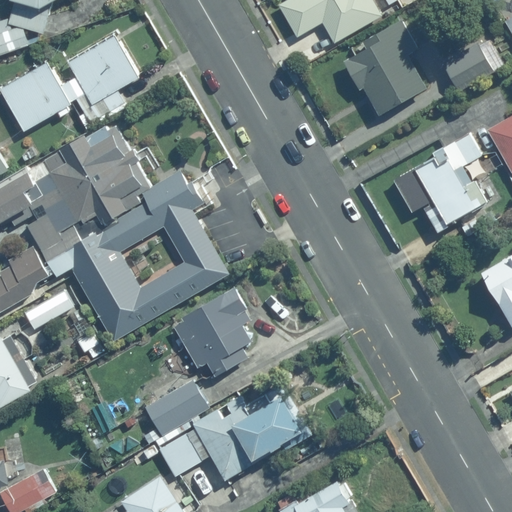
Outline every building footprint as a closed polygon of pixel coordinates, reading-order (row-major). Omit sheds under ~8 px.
[(19,26),(26,29),(48,36),(53,8),(65,0),(75,0),(16,0),(10,23),(19,26)] [(288,0),(281,4),(301,39),(298,41),(308,59),(388,14),(380,0),(288,0)] [(369,87),(385,117),(433,91),(415,57),(424,53),(406,20),(357,46),(361,54),(348,61),(364,90),(369,87)] [(26,29),(19,26),(0,32),(0,56),(31,47),(26,29)] [(4,88),(27,130),(77,102),(81,110),(78,111),(88,129),(130,105),(121,90),(144,77),(118,31),(69,59),(79,75),(64,84),(52,61),(4,88)] [(483,39),(443,64),(461,93),(510,63),(496,42),(488,47),(483,39)] [(511,114),(490,128),(511,164),(511,114)] [(0,228),(14,220),(16,224),(37,212),(41,219),(29,226),(57,277),(76,267),(116,340),(233,276),(196,209),(207,202),(188,167),(156,184),(143,160),(146,159),(138,145),(130,149),(117,125),(92,138),(91,135),(0,184),(0,228)] [(458,170),(485,156),(472,131),(439,147),(443,156),(397,179),(414,211),(433,202),(436,207),(431,210),(442,233),(494,207),(480,179),(467,186),(458,170)] [(0,177),(10,172),(0,155),(0,177)] [(0,269),(0,318),(42,292),(38,286),(54,276),(36,247),(0,269)] [(511,253),(483,271),(511,319),(511,253)] [(256,323),(237,288),(189,315),(191,320),(177,327),(189,349),(173,358),(181,373),(195,365),(197,369),(210,362),(219,379),(251,361),(245,350),(256,344),(247,328),(256,323)] [(25,311),(35,330),(75,308),(65,289),(25,311)] [(0,410),(0,411),(35,392),(32,386),(43,380),(18,335),(6,341),(3,336),(0,337),(0,410)] [(211,407),(194,379),(144,410),(151,421),(142,427),(152,442),(154,440),(159,448),(196,424),(193,418),(211,407)] [(252,404),(245,392),(231,399),(235,406),(198,427),(162,448),(178,477),(215,455),(229,479),(279,451),(280,452),(287,449),(289,453),(293,451),(299,462),(329,446),(317,426),(313,428),(288,383),(252,404)] [(104,401),(91,407),(104,433),(116,427),(104,401)] [(0,488),(11,487),(14,484),(12,462),(0,463),(0,488)] [(14,484),(11,487),(3,492),(13,511),(23,511),(25,511),(33,511),(62,497),(46,467),(14,484)] [(125,511),(189,511),(167,472),(125,496),(132,508),(125,511)] [(351,511),(348,507),(358,501),(343,478),(308,501),(301,490),(280,504),(285,511),(351,511)]
